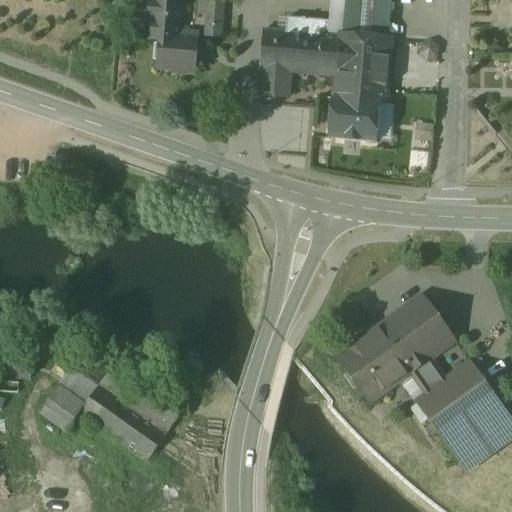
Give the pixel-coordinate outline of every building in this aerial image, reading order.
[(182,0),(152,0),(153,3),(150,3),(149,21),(151,21),(150,41),(160,42),(160,38),(176,39),(176,33),(178,33),(179,16),(181,16),(182,0)] [(389,0),(329,0),(327,37),(339,38),(339,37),(389,41),(393,0),(389,0)] [(223,4),(200,2),(199,16),(208,17),(208,16),(222,17),(223,4)] [(222,17),(208,16),(208,17),(206,38),(220,39),(222,17)] [(327,37),(263,31),(260,72),(262,72),(260,96),(274,98),(289,99),(291,75),(335,78),(389,83),(393,41),(389,41),(339,37),(339,38),(327,37)] [(178,33),(176,33),(176,39),(160,38),(160,42),(157,71),(173,72),(173,75),(191,76),(192,73),(195,74),(198,35),(178,33)] [(389,83),(335,78),(334,100),(331,100),(328,140),(386,145),(389,105),(388,105),(389,83)] [(125,165),(114,162),(112,172),(122,175),(125,165)] [(423,297),(337,360),(369,406),(412,376),(411,375),(433,359),(456,343),(423,297)] [(456,343),(433,359),(448,380),(471,364),(456,343)] [(34,356),(0,352),(0,376),(31,380),(34,356)] [(84,354),(42,415),(68,433),(81,414),(99,388),(106,378),(111,372),(84,354)] [(433,359),(411,375),(412,376),(426,397),(448,380),(433,359)] [(426,397),(416,404),(458,463),(471,453),(473,455),(511,425),(511,421),(471,364),(448,380),(426,397)] [(133,396),(106,378),(99,388),(81,414),(149,463),(167,436),(126,406),(133,396)] [(157,393),(143,383),(133,396),(126,406),(167,436),(190,404),(163,385),(157,393)] [(511,511),(511,481),(506,491),(494,483),(497,479),(488,472),(477,489),(510,511),(511,511)]
